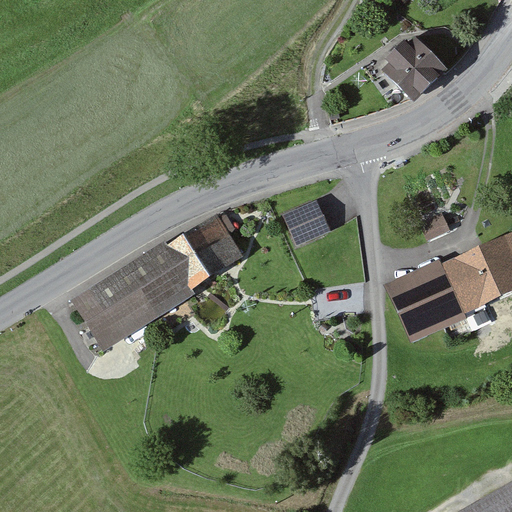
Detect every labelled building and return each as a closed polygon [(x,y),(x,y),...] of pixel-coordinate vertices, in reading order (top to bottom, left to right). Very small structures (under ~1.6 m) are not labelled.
[(442,71),(412,41),(381,72),(412,102),(442,71)] [(324,234),(314,208),(287,219),(298,245),(324,234)] [(420,227),(429,246),(451,235),(443,217),(420,227)] [(217,220),(169,250),(193,288),(241,257),(217,220)] [(511,291),(511,239),(443,269),(462,313),(511,291)] [(169,250),(166,246),(75,304),(106,351),(197,294),(193,288),(169,250)] [(443,269),(440,264),(386,288),(411,343),(465,320),(462,313),(443,269)] [(511,511),(511,496),(482,511),(511,511)]
